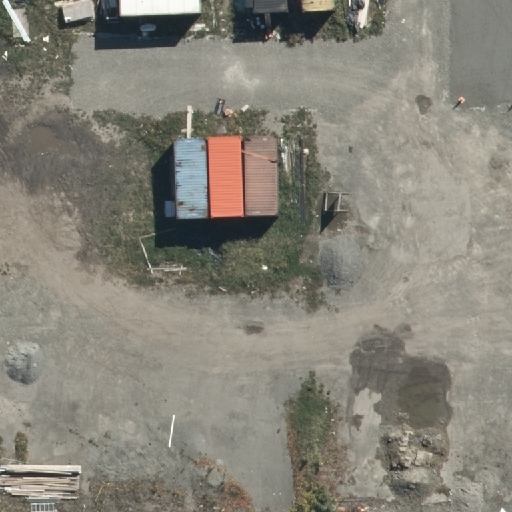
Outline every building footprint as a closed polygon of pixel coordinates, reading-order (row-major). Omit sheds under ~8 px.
[(40,0),(42,130),(125,129),(123,0),(40,0)] [(370,152),(368,0),(248,0),(250,153),(271,153),(350,152),(370,152)] [(511,0),(479,0),(481,79),(511,79),(511,0)] [(42,130),(18,131),(20,276),(146,275),(145,129),(125,129),(42,130)] [(511,147),(425,148),(426,232),(511,230),(511,147)] [(351,207),(350,152),(271,153),(272,208),(351,207)] [(0,511),(140,511),(139,313),(0,314),(0,511)] [(250,480),(511,477),(511,398),(249,401),(250,480)]
